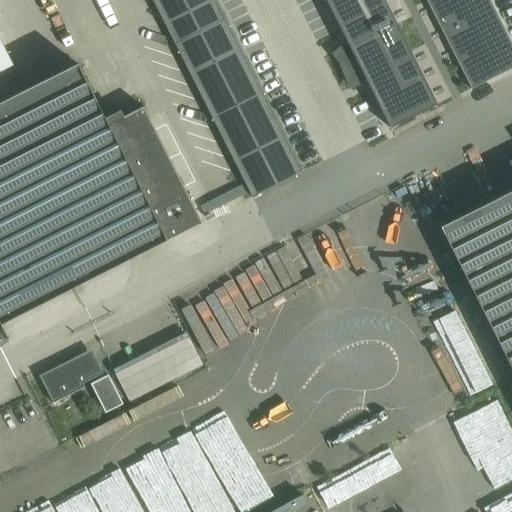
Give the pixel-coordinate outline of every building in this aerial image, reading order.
[(152,0),(252,199),(304,173),(215,0),(152,0)] [(325,0),(353,55),(345,61),(352,74),(361,71),(390,129),(436,106),(383,0),(325,0)] [(428,0),(460,63),(472,87),(511,68),(511,45),(489,0),(428,0)] [(0,73),(13,66),(0,40),(0,73)] [(202,223),(144,110),(143,108),(123,118),(120,112),(105,120),(79,69),(0,109),(0,320),(2,325),(202,223)] [(511,192),(441,228),(511,368),(511,192)] [(187,333),(113,372),(128,404),(203,364),(187,333)] [(61,367),(40,378),(53,404),(84,388),(82,385),(102,375),(94,359),(65,374),(61,367)] [(123,405),(108,376),(91,385),(106,414),(123,405)]
